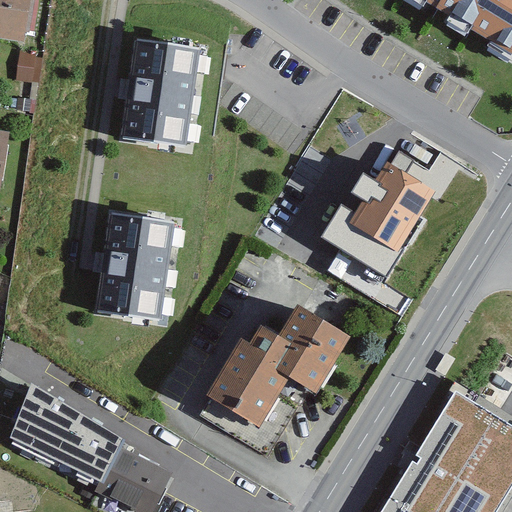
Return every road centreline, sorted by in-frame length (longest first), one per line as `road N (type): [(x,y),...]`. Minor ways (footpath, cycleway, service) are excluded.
road 1 (secondary): [(511,200),(319,511)]
road 2 (residential): [(511,162),(258,0)]
road 3 (track): [(68,270),(109,0)]
